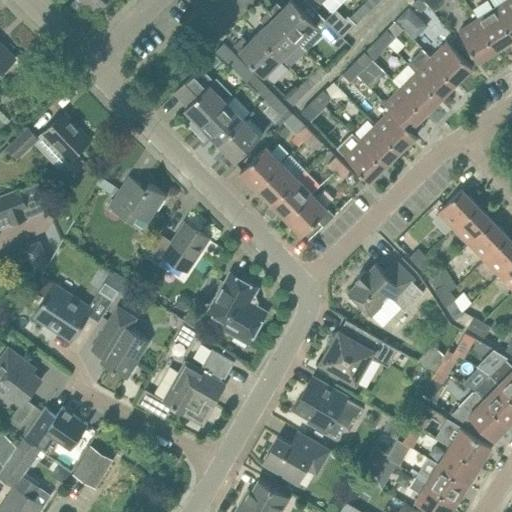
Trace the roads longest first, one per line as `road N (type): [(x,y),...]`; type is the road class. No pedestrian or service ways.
road 1 (residential): [(303,281),(87,67)]
road 2 (residential): [(303,281),(464,137)]
road 3 (residential): [(220,467),(306,317),(303,281)]
road 4 (residential): [(220,467),(43,359)]
